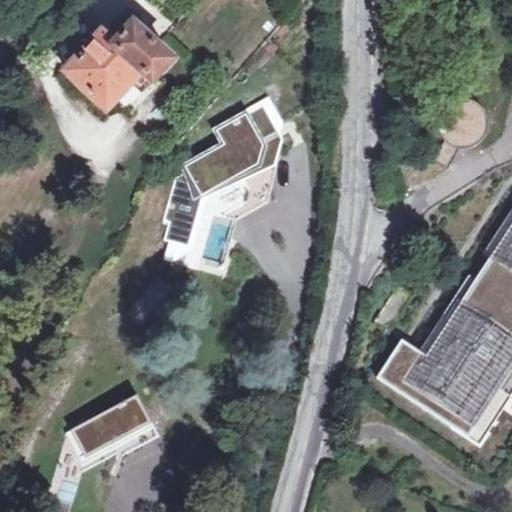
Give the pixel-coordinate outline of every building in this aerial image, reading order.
[(414,9),(398,10),(398,19),(395,18),(392,70),(397,70),(396,79),(411,79),(414,9)] [(153,82),(156,79),(174,60),(134,26),(116,46),(109,39),(104,34),(66,73),(107,110),(116,100),(142,72),(153,82)] [(142,72),(116,100),(133,114),(160,83),(156,79),(153,82),(142,72)] [(269,100),(217,128),(225,146),(188,165),(174,181),(162,240),(191,245),(206,199),(278,167),(288,137),(269,100)] [(434,162),(448,170),(461,148),(464,148),(469,148),(474,147),(479,144),(483,141),(486,137),(488,132),(489,127),(489,122),(489,117),(487,113),(484,109),(480,105),(476,102),(471,101),(466,100),(461,100),(456,102),(452,104),(448,107),(445,111),(442,116),(441,121),(441,126),(442,131),(444,136),(447,140),(434,162)] [(477,449),(511,394),(511,227),(422,359),(402,341),(376,383),(477,449)] [(158,426),(144,400),(69,436),(87,469),(158,426)]
